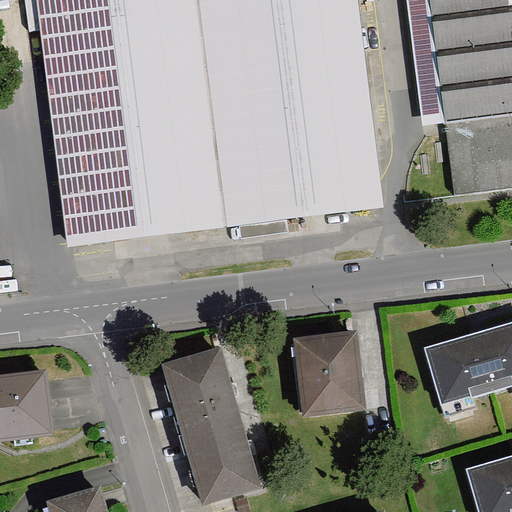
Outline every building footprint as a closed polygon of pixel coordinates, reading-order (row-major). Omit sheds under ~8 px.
[(355,0),(34,0),(65,247),(381,209),(355,0)] [(511,0),(429,0),(445,134),(453,195),(511,188),(511,0)] [(511,325),(476,336),(426,351),(442,405),(511,385),(511,325)] [(348,336),(294,341),(302,418),(363,412),(356,335),(348,336)] [(219,351),(162,368),(183,439),(240,422),(219,351)] [(46,372),(0,377),(0,441),(53,436),(47,379),(46,372)] [(260,489),(240,422),(183,439),(203,506),(233,497),(260,489)] [(511,511),(511,459),(468,472),(479,511),(511,511)] [(47,503),(49,511),(107,511),(106,509),(102,493),(100,488),(47,503)]
